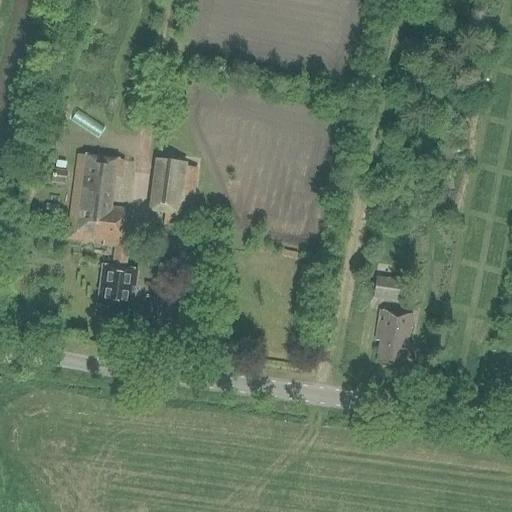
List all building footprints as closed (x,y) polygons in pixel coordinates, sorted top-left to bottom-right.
[(46,127),(66,127),(67,98),(47,97),(46,127)] [(114,249),(112,267),(103,266),(98,306),(108,307),(106,324),(126,327),(128,310),(132,310),(138,271),(126,269),(130,242),(128,242),(129,232),(125,231),(127,216),(125,216),(126,210),(113,208),(117,178),(122,179),(124,163),(120,162),(120,160),(78,155),(66,241),(90,244),(91,241),(103,243),(103,247),(114,249)] [(165,215),(180,217),(186,168),(161,165),(155,214),(165,215)] [(165,215),(163,225),(190,228),(197,169),(186,168),(180,217),(165,215)] [(373,299),(405,303),(408,281),(376,276),(373,299)] [(411,330),(413,316),(381,312),(377,342),(381,343),(378,363),(401,366),(404,346),(408,347),(410,330),(411,330)]
